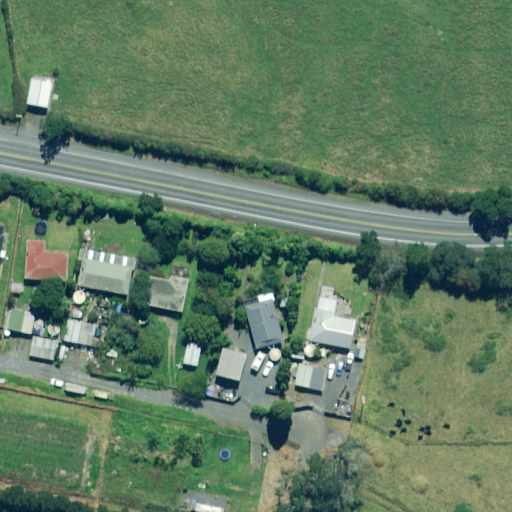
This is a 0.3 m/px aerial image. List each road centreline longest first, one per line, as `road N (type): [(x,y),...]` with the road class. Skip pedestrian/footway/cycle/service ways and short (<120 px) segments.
road 1 (trunk): [(0,152),(326,211),(511,226)]
road 2 (unclassified): [(0,365),(324,434)]
